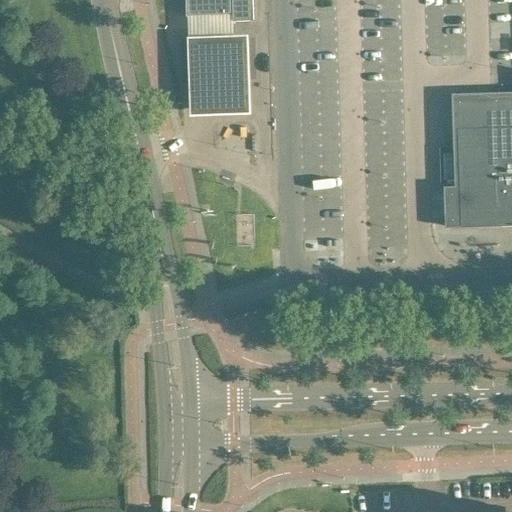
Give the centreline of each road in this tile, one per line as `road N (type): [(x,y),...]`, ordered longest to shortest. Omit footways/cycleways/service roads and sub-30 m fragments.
road 1 (residential): [(511,274),(292,280),(284,0)]
road 2 (tertiary): [(189,450),(511,436)]
road 3 (tertiary): [(511,397),(190,410)]
road 4 (residential): [(138,151),(165,434)]
road 5 (residential): [(190,410),(187,355),(138,151)]
road 6 (residential): [(138,151),(104,0)]
